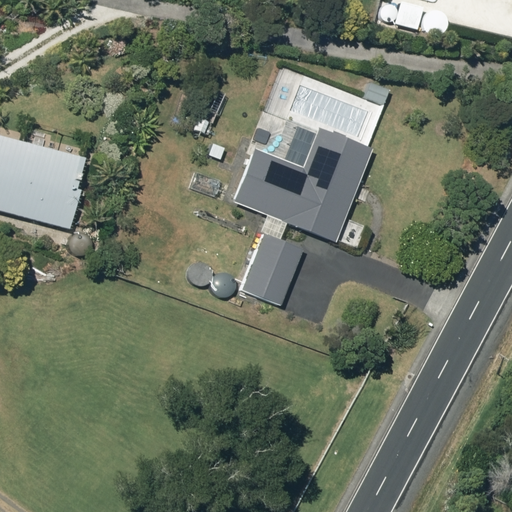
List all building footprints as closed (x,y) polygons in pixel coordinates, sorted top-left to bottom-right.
[(396,4),(391,26),(414,32),(419,9),(396,4)] [(229,200),(262,213),(256,229),(261,230),(238,288),(278,303),(301,246),(276,237),(282,221),(332,240),(368,146),(314,125),(299,165),(250,146),(229,200)] [(75,186),(71,185),(73,177),(68,176),(70,168),(74,170),(79,153),(0,132),(0,209),(65,226),(75,186)] [(216,156),(233,163),(238,150),(222,143),(216,156)] [(188,188),(212,197),(219,179),(195,171),(188,188)]
